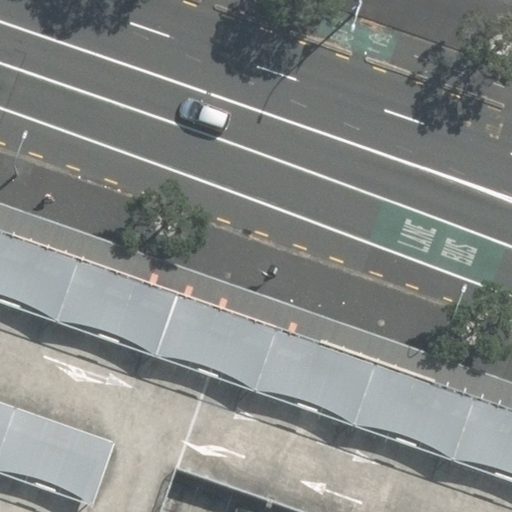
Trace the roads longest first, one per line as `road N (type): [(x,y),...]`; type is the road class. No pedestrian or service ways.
road 1 (secondary): [(309,128),(0,20)]
road 2 (secondary): [(511,234),(309,128)]
road 3 (secondary): [(309,128),(511,173)]
